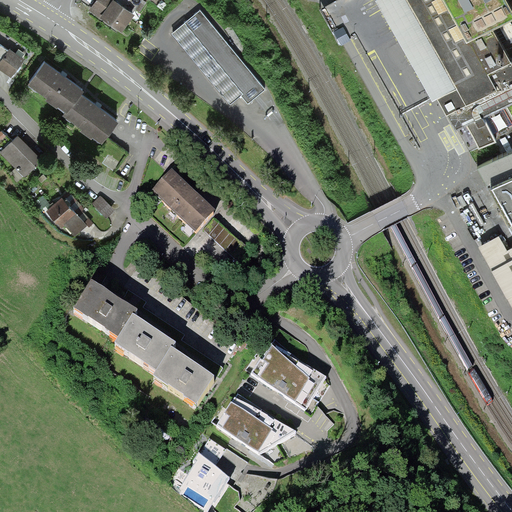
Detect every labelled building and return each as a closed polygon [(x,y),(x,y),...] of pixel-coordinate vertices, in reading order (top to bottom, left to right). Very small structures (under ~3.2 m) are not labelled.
[(94,0),(91,6),(109,18),(122,27),(140,0),(94,0)] [(386,0),(458,122),(468,116),(482,140),(511,122),(511,11),(505,0),(386,0)] [(192,15),(173,31),(231,101),(241,92),(248,101),(254,96),(256,95),(266,87),(201,8),(192,15)] [(0,40),(0,67),(11,75),(18,65),(25,55),(10,44),(8,46),(0,40)] [(83,85),(45,56),(28,79),(48,94),(46,96),(56,104),(58,101),(66,107),(81,88),(83,85)] [(81,88),(66,107),(63,111),(81,124),(80,126),(90,134),(92,131),(100,138),(117,114),(81,88)] [(0,151),(15,167),(10,172),(17,181),(24,175),(24,176),(43,157),(17,132),(0,149),(0,151)] [(498,232),(478,243),(511,303),(511,147),(480,166),(482,171),(511,223),(511,244),(507,247),(498,232)] [(109,155),(103,164),(114,171),(120,163),(109,155)] [(194,192),(172,171),(152,192),(196,233),(216,212),(194,192)] [(115,208),(100,193),(92,201),(107,216),(115,208)] [(87,222),(62,195),(48,208),(58,218),(63,223),(66,221),(76,232),(87,222)] [(244,248),(214,220),(205,229),(235,258),(244,248)] [(136,318),(91,288),(75,313),(120,343),(133,324),(136,318)] [(175,352),(133,324),(120,343),(115,350),(158,378),(172,357),(175,352)] [(324,381),(272,348),(252,378),(305,412),(324,381)] [(214,385),(172,357),(158,378),(155,382),(198,410),(214,385)] [(295,437),(238,397),(218,428),(260,456),(295,437)] [(314,430),(322,441),(330,435),(327,431),(335,425),(330,418),(314,430)] [(226,452),(209,442),(183,482),(215,502),(230,480),(214,470),(226,452)] [(273,498),(278,482),(252,475),(248,486),(259,489),(256,499),(255,499),(254,504),(262,507),(265,496),(273,498)]
